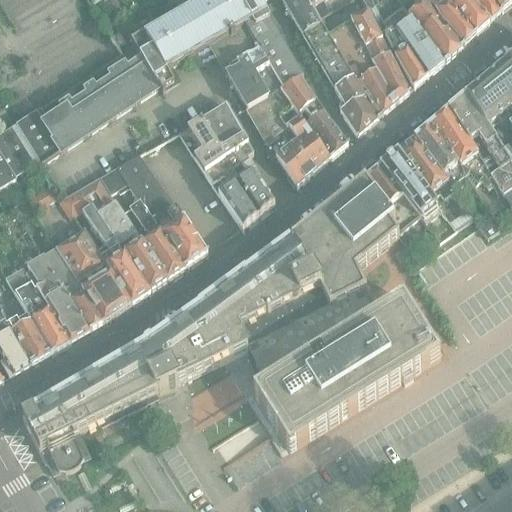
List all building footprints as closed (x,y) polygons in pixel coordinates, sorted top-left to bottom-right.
[(174,87),(167,75),(192,60),(196,66),(207,59),(209,63),(209,64),(216,61),(213,56),(250,35),(286,93),(300,83),(303,81),(270,24),(260,7),(256,0),(211,0),(147,37),(142,30),(127,39),(134,51),(121,59),(121,60),(119,62),(123,67),(107,78),(110,81),(96,90),(93,86),(83,93),(85,97),(72,106),(69,102),(58,109),(61,113),(47,122),(41,112),(16,128),(40,166),(42,171),(43,170),(160,94),(162,98),(165,97),(163,93),(174,87)] [(87,0),(93,10),(103,4),(104,6),(109,3),(107,0),(87,0)] [(256,0),(260,7),(261,6),(260,5),(269,0),(306,0),(312,10),(330,0),(256,0)] [(312,10),(306,0),(279,0),(292,22),(312,10)] [(409,97),(390,58),(376,31),(360,0),(357,0),(319,23),(322,29),(353,83),(376,125),(409,97)] [(409,18),(395,0),(360,0),(376,31),(383,27),(388,36),(385,38),(392,52),(394,50),(399,57),(395,60),(414,93),(444,68),(409,18)] [(458,22),(445,5),(448,3),(446,0),(425,0),(428,4),(449,34),(463,51),(476,39),(458,22)] [(465,0),(452,0),(448,3),(445,5),(458,22),(476,39),(489,28),(470,8),(465,0)] [(501,16),(490,0),(465,0),(470,8),(489,28),(501,16)] [(511,7),(511,0),(490,0),(501,16),(511,7)] [(463,51),(449,34),(428,4),(409,18),(444,68),(463,51)] [(322,29),(319,23),(312,10),(292,22),(303,40),(322,29)] [(335,95),(353,83),(322,29),(303,40),(335,95)] [(286,93),(250,35),(213,56),(216,61),(233,92),(259,136),(277,125),(293,115),(280,97),(286,93)] [(511,60),(501,70),(466,99),(489,130),(511,113),(511,128),(509,132),(511,136),(511,60)] [(337,136),(327,122),(317,108),(300,83),(286,93),(280,97),(293,115),(330,165),(348,150),(337,136)] [(376,125),(353,83),(335,95),(343,108),(339,111),(341,114),(339,116),(356,140),(357,141),(376,125)] [(511,168),(511,166),(489,130),(466,99),(449,114),(496,188),(503,200),(505,199),(507,203),(510,208),(509,208),(511,213),(511,215),(511,216),(511,169),(511,168)] [(243,141),(232,122),(226,110),(225,110),(224,111),(225,111),(201,125),(220,155),(243,141)] [(496,188),(449,114),(430,130),(466,180),(474,190),(482,185),(488,193),(496,188)] [(330,165),(293,115),(277,125),(285,138),(283,139),(313,179),(330,165)] [(220,155),(201,125),(184,136),(183,134),(178,137),(194,162),(205,179),(226,166),(249,152),(243,141),(220,155)] [(285,138),(277,125),(259,136),(267,149),(283,139),(285,138)] [(16,128),(0,138),(0,158),(3,163),(15,181),(40,166),(16,128)] [(430,130),(416,142),(451,191),(466,180),(430,130)] [(283,139),(267,149),(266,150),(267,162),(270,161),(271,164),(275,163),(296,193),(297,193),(304,187),(313,179),(283,139)] [(416,142),(398,157),(434,205),(440,201),(443,205),(456,196),(451,191),(416,142)] [(275,211),(254,180),(255,175),(250,166),(251,161),(253,159),(249,152),(226,166),(240,187),(237,189),(259,223),(275,211)] [(398,157),(381,171),(414,214),(417,219),(419,222),(437,209),(434,205),(398,157)] [(163,195),(139,159),(118,171),(142,208),(163,195)] [(15,181),(3,163),(0,164),(0,193),(0,194),(14,185),(16,184),(15,181)] [(259,223),(237,189),(240,187),(226,166),(205,179),(213,191),(218,199),(241,234),(243,236),(259,223)] [(186,274),(142,208),(118,171),(98,183),(167,287),(186,274)] [(381,171),(365,185),(395,224),(390,228),(392,231),(396,237),(397,239),(419,222),(417,219),(414,214),(381,171)] [(167,287),(98,183),(80,193),(150,299),(167,287)] [(59,195),(52,184),(45,188),(48,193),(52,200),(59,195)] [(333,312),(248,355),(265,390),(253,397),(282,443),(290,456),(378,401),(440,362),(404,304),(375,321),(364,298),(367,296),(357,275),(399,241),(397,239),(396,237),(392,231),(390,228),(395,224),(365,185),(294,242),(324,292),(333,312)] [(48,193),(27,205),(34,217),(55,205),(52,200),(48,193)] [(150,299),(80,193),(63,203),(64,203),(62,205),(65,210),(64,215),(69,223),(75,224),(84,218),(104,248),(101,250),(96,254),(101,261),(133,311),(150,299)] [(206,258),(163,195),(142,208),(186,274),(206,261),(207,260),(206,258)] [(498,236),(495,231),(489,222),(479,229),(488,243),(498,236)] [(133,311),(101,261),(96,254),(101,250),(91,234),(86,237),(85,236),(58,254),(106,328),(133,311)] [(23,422),(22,423),(45,468),(47,467),(53,479),(60,476),(66,477),(71,476),(76,473),(80,470),(82,465),(89,461),(78,438),(88,433),(97,428),(101,432),(120,423),(120,417),(123,416),(127,419),(128,419),(146,410),(146,404),(148,403),(155,400),(164,395),(198,379),(219,368),(219,369),(248,355),(333,312),(324,292),(294,242),(291,244),(292,246),(250,277),(244,282),(243,281),(243,282),(241,281),(240,283),(240,284),(242,288),(230,297),(228,295),(225,295),(224,296),(223,296),(222,297),(221,299),(221,302),(221,303),(210,312),(207,309),(206,309),(205,309),(204,310),(203,311),(203,312),(153,346),(153,347),(152,348),(150,347),(147,349),(146,351),(145,352),(145,351),(59,402),(34,417),(33,417),(23,422)] [(58,254),(56,255),(45,262),(91,337),(106,328),(58,254)] [(91,337),(45,262),(44,260),(27,270),(30,276),(26,278),(23,272),(5,283),(14,298),(14,297),(35,287),(70,349),(91,337)] [(70,349),(35,287),(14,297),(22,309),(30,325),(51,360),(70,349)] [(32,371),(8,328),(0,315),(0,360),(3,367),(0,368),(9,384),(32,371)] [(51,360),(30,325),(21,330),(17,322),(8,328),(32,371),(51,360)]
